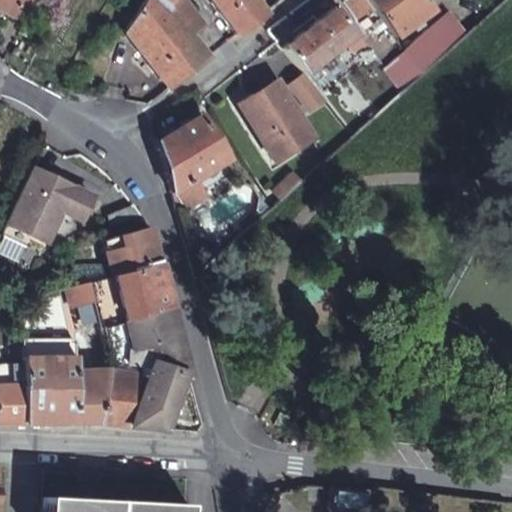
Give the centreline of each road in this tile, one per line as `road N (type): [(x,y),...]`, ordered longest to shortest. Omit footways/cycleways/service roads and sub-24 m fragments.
road 1 (residential): [(223,456),(147,179),(82,132)]
road 2 (residential): [(511,488),(223,456)]
road 3 (residential): [(305,0),(154,118),(82,132)]
road 4 (residential): [(223,456),(0,447)]
